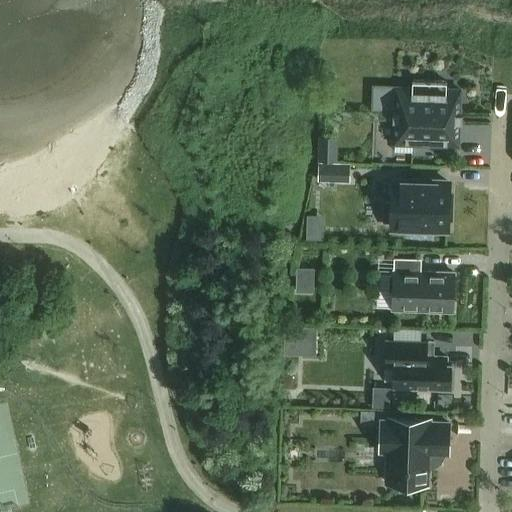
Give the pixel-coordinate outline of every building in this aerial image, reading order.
[(412,152),(413,144),(459,146),(459,123),(462,123),(462,113),(460,113),(460,90),(446,89),(447,81),(413,80),(412,88),(396,88),(396,111),(393,111),(393,120),(395,121),(395,144),(395,152),(412,152)] [(338,136),(319,136),(318,136),(318,162),(338,162),(338,136)] [(319,163),(319,165),(319,181),(351,182),(351,164),(319,163)] [(384,202),(384,220),(392,221),(392,226),(411,227),(411,231),(429,232),(429,228),(448,228),(448,218),(449,189),(449,182),(449,177),(393,175),(393,180),(392,203),(384,202)] [(390,275),(389,290),(394,290),(393,308),(453,310),(454,273),(420,272),(421,260),(395,259),(394,275),(390,275)] [(384,357),(384,367),(391,367),(390,381),(390,387),(417,388),(450,389),(451,363),(446,363),(446,356),(434,355),(426,355),(427,341),(421,341),(396,340),(394,340),(385,340),(384,357)] [(373,395),(373,407),(382,407),(383,395),(373,395)] [(362,411),(361,424),(370,424),(374,421),(374,412),(362,411)] [(379,453),(388,454),(387,483),(389,483),(398,487),(416,487),(417,484),(428,484),(428,468),(432,468),(432,464),(440,457),(443,457),(443,453),(448,454),(449,423),(430,422),(430,419),(389,418),(380,418),(379,453)]
